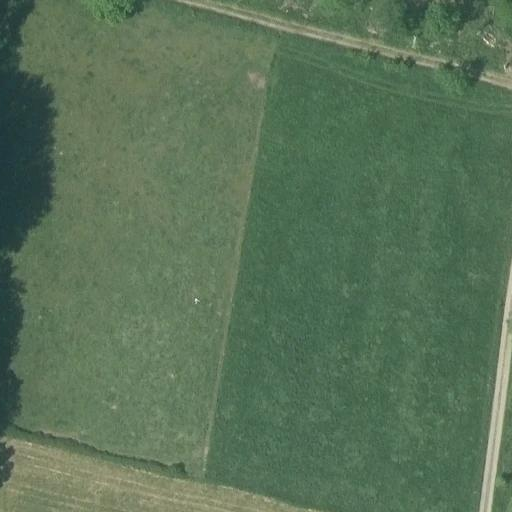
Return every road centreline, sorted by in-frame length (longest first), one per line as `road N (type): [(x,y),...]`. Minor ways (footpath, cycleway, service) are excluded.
road 1 (track): [(182,0),(511,89)]
road 2 (track): [(486,511),(511,328)]
